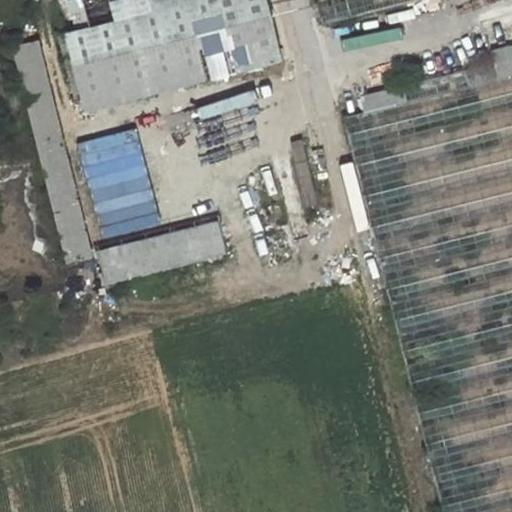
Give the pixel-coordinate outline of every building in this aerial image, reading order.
[(201,0),(84,0),(92,28),(189,4),(189,3),(201,0)] [(201,0),(189,3),(189,4),(205,69),(208,82),(284,64),(267,0),(201,0)] [(314,0),(320,24),(418,0),(314,0)] [(205,69),(189,4),(92,28),(68,34),(84,99),(205,69)] [(92,258),(38,44),(13,50),(67,265),(92,258)] [(442,511),(511,511),(511,48),(493,53),(499,80),(470,87),(466,71),(362,97),(366,112),(344,118),(355,163),(340,166),(357,233),(373,229),(442,511)] [(227,257),(219,224),(98,252),(106,286),(227,257)]
